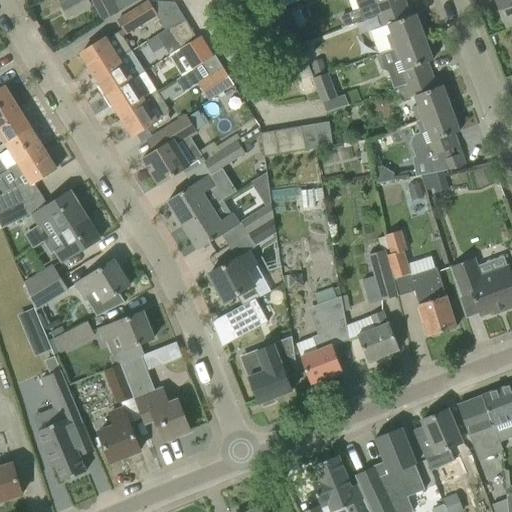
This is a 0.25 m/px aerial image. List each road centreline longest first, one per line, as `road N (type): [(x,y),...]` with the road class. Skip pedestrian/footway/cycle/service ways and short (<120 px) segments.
road 1 (residential): [(245,458),(204,353),(150,249),(0,3)]
road 2 (unclassified): [(245,458),(511,356)]
road 3 (residential): [(511,161),(454,0)]
road 4 (unclassified): [(116,511),(245,458)]
